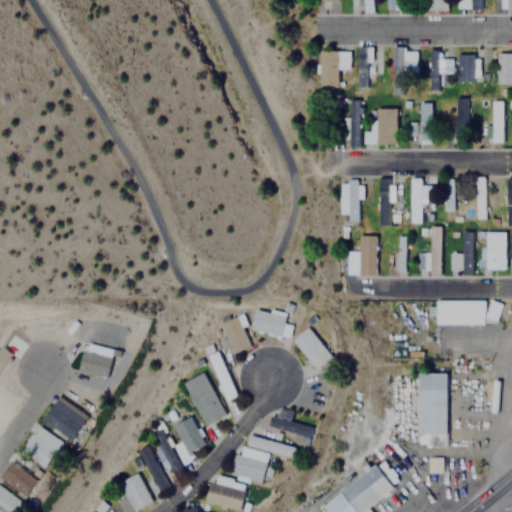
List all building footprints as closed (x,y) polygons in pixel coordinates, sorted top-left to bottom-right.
[(372,0),(362,0),(362,12),(372,12),(372,0)] [(407,11),(407,0),(394,0),(394,11),(407,11)] [(446,0),(426,0),(426,10),(446,10),(446,0)] [(479,0),(458,0),(458,8),(479,8),(479,0)] [(511,0),(500,0),(500,10),(511,10),(511,0)] [(356,88),(369,88),(369,45),(356,45),(356,88)] [(404,93),(403,69),(414,69),(414,46),(391,47),(391,93),(404,93)] [(427,49),(427,76),(450,76),(450,57),(437,57),(437,49),(427,49)] [(316,50),(316,87),(336,87),(336,68),(348,68),(348,50),(316,50)] [(511,53),(495,53),(495,83),(511,83),(511,53)] [(455,54),(455,83),(473,83),(473,54),(455,54)] [(465,97),(454,97),(454,122),(441,122),(441,144),(465,144),(465,97)] [(344,99),(344,147),(358,147),(358,99),(344,99)] [(487,145),(500,145),(500,99),(487,99),(487,145)] [(418,143),(429,143),(429,101),(418,101),(418,143)] [(376,108),(376,143),(395,143),(395,108),(376,108)] [(377,225),(387,225),(387,177),(377,177),(377,225)] [(409,222),(420,222),(420,177),(409,177),(409,222)] [(452,210),(451,177),(441,177),(442,210),(452,210)] [(473,177),(473,218),(483,218),(483,177),(473,177)] [(337,180),(337,213),(344,213),(344,221),(355,221),(355,180),(337,180)] [(438,226),(426,226),(426,274),(438,274),(438,226)] [(448,252),(448,274),(470,274),(470,230),(460,230),(460,252),(448,252)] [(504,269),(504,231),(481,231),(481,269),(504,269)] [(374,235),(357,235),(357,250),(344,250),(344,275),(374,275),(374,235)] [(396,274),(410,274),(410,236),(396,236),(396,274)] [(429,256),(417,256),(417,270),(429,270),(429,256)] [(434,324),(484,324),(484,300),(434,300),(434,324)] [(498,303),(489,301),(484,319),(494,322),(498,303)] [(279,335),(283,314),(253,307),(249,328),(279,335)] [(230,352),(247,345),(235,314),(218,320),(230,352)] [(290,338),(315,368),(330,355),(306,325),(290,338)] [(75,368),(105,377),(113,349),(84,340),(75,368)] [(0,349),(0,372),(12,352),(2,346),(0,349)] [(207,357),(226,397),(234,394),(216,353),(207,357)] [(223,414),(201,371),(181,382),(203,425),(223,414)] [(416,445),(445,445),(445,372),(416,372),(416,445)] [(42,421),(73,439),(86,416),(55,398),(42,421)] [(291,410),(273,406),(267,433),(306,441),(310,424),(289,420),(291,410)] [(199,447),(192,418),(173,422),(180,451),(199,447)] [(43,466),(61,443),(36,424),(18,448),(43,466)] [(147,435),(169,474),(180,468),(158,429),(147,435)] [(294,445),(247,434),(245,445),(291,456),(294,445)] [(135,449),(156,489),(164,484),(143,445),(135,449)] [(256,481),(265,481),(266,451),(256,451),(256,481)] [(0,473),(0,477),(24,495),(36,479),(10,460),(0,473)] [(359,511),(392,488),(374,464),(321,503),(327,511),(359,511)] [(132,510),(150,500),(134,472),(117,481),(132,510)] [(238,508),(243,485),(231,483),(232,479),(210,475),(205,501),(238,508)] [(0,511),(20,511),(26,504),(0,486),(0,511)]
